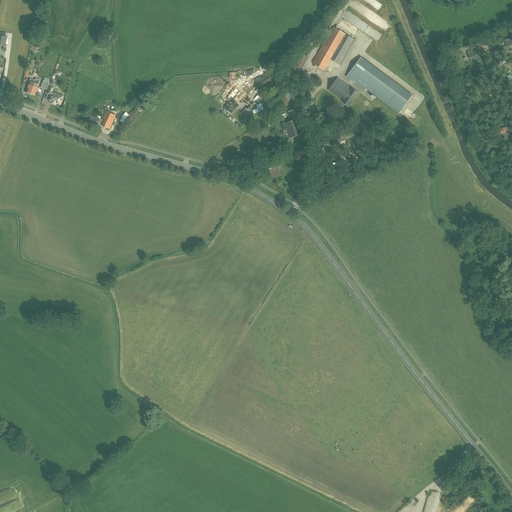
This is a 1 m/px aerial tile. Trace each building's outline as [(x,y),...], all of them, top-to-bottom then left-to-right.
[(355,39),(333,27),(312,63),(325,70),(331,59),(341,65),(355,39)] [(313,35),(300,47),(305,52),(319,40),(313,35)] [(309,57),(298,51),(287,70),(298,76),(309,57)] [(470,61),(479,58),(476,51),(468,54),(470,61)] [(365,90),(366,88),(377,96),(399,112),(412,96),(361,58),(347,77),(365,90)] [(274,81),(269,73),(256,82),(261,89),(274,81)] [(348,106),(358,93),(338,77),(329,90),(340,98),(339,99),(342,101),(348,106)] [(29,94),(29,93),(34,95),(40,80),(35,79),(35,80),(30,78),(29,82),(26,93),(29,94)] [(53,87),(50,86),(47,94),(51,95),(49,100),(51,101),(50,103),(55,104),(56,103),(60,104),(61,102),(63,98),(62,98),(63,96),(56,93),(51,92),(53,87)] [(482,93),(485,101),(489,100),(488,98),(492,97),(490,91),(482,93)] [(289,105),(283,94),(276,97),(282,109),(289,105)] [(230,113),(230,112),(231,113),(234,110),(233,109),(236,106),(237,107),(239,104),(235,101),(232,98),(225,107),(225,108),(225,109),(225,110),(226,111),(229,113),(230,113)] [(245,102),(248,105),(246,107),(250,111),(256,104),(248,98),(245,102)] [(125,120),(130,124),(141,112),(144,108),(139,103),(135,106),(136,108),(136,107),(125,119),(125,120)] [(110,129),(116,115),(106,111),(102,120),(90,115),(87,122),(97,126),(98,123),(110,129)] [(302,134),(299,124),(297,119),(285,123),(290,138),(295,136),(302,134)] [(500,137),(509,134),(507,127),(498,129),(500,137)] [(290,156),(288,153),(281,158),(283,161),(286,160),(285,159),(290,156)] [(282,175),(277,159),(267,163),(273,178),(282,175)] [(338,176),(346,172),(344,168),(336,172),(338,176)] [(323,189),(331,184),(328,179),(320,183),(323,189)]
